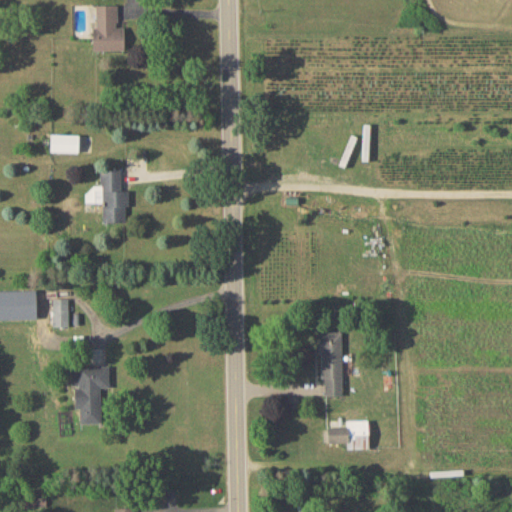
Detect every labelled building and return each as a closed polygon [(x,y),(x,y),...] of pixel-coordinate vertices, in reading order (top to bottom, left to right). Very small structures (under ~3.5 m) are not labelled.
[(92,50),(123,50),(123,27),(117,27),(116,4),(95,4),(95,27),(91,27),(92,50)] [(49,150),(77,151),(78,134),(50,133),(49,150)] [(101,202),(102,222),(124,221),(124,205),(128,205),(128,190),(120,190),(120,169),(99,169),(100,186),(84,187),(84,202),(101,202)] [(0,319),(35,319),(35,289),(0,289),(0,319)] [(68,326),(67,298),(51,298),(52,326),(68,326)] [(341,330),(317,331),(317,353),(321,353),(322,395),(342,394),(341,330)] [(73,408),(79,408),(79,423),(101,422),(100,387),(109,387),(108,365),(72,366),(73,408)] [(326,426),(327,442),(346,442),(347,448),(368,448),(367,419),(346,420),(346,426),(326,426)]
